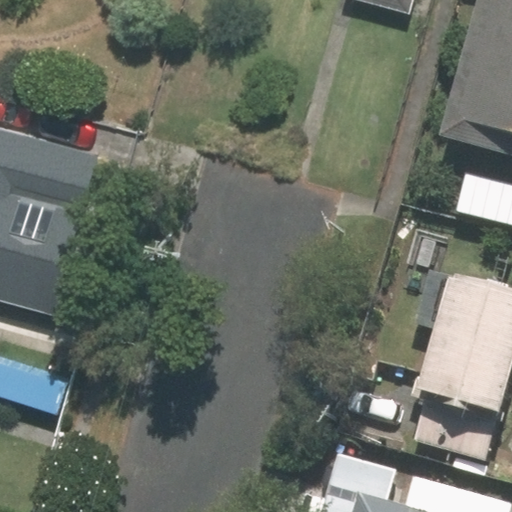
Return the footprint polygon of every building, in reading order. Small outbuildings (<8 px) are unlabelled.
[(362,0),(419,13),(421,0),(362,0)] [(511,160),(511,0),(479,0),(447,146),(511,160)] [(46,134),(0,123),(0,296),(6,298),(46,134)] [(492,461),(502,422),(508,423),(511,405),(511,290),(433,270),(419,328),(441,333),(429,380),(416,377),(411,398),(430,403),(427,416),(417,413),(413,427),(422,429),(419,443),(492,461)] [(511,511),(511,502),(418,477),(410,507),(393,503),(401,468),(339,453),(324,511),(511,511)]
